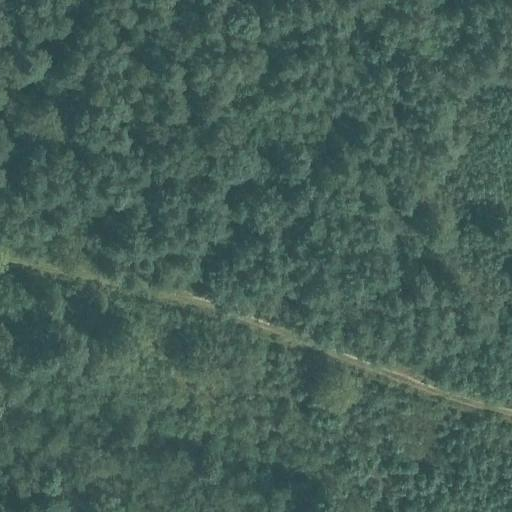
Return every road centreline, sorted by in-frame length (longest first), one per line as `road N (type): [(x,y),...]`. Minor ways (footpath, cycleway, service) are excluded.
road 1 (track): [(511,413),(172,295),(0,259)]
road 2 (track): [(0,118),(80,0)]
